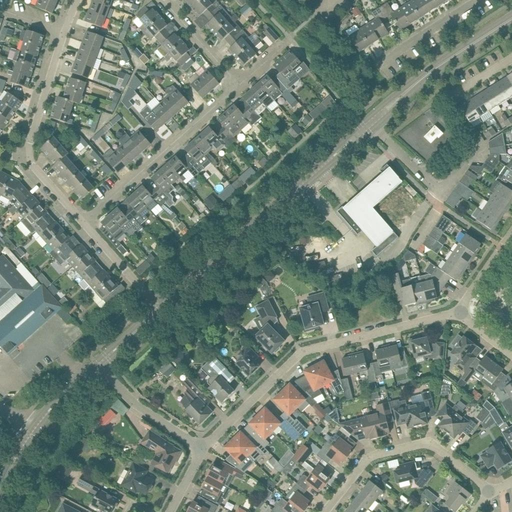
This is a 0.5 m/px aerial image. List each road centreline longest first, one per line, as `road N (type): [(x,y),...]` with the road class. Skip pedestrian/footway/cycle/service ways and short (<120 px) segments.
road 1 (tertiary): [(158,310),(405,88),(511,16)]
road 2 (residential): [(462,313),(299,354),(200,451)]
road 3 (residential): [(82,222),(238,85)]
road 4 (residential): [(326,511),(367,461),(415,446),(449,455),(490,494)]
road 5 (residential): [(394,82),(382,63),(478,0)]
road 6 (residential): [(200,451),(94,371)]
road 7 (residential): [(25,156),(64,32)]
